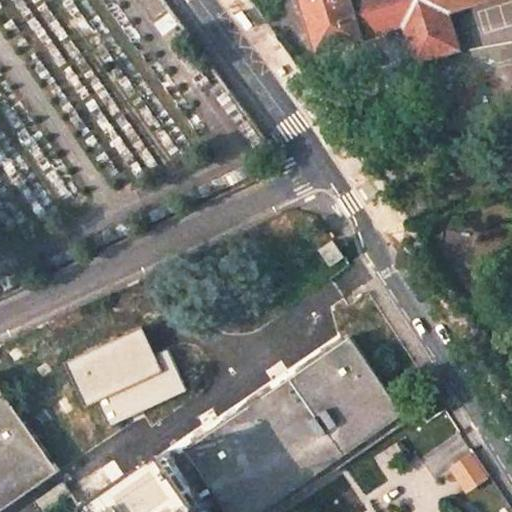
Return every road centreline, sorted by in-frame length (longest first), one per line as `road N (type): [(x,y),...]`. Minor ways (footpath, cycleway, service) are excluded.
road 1 (residential): [(511,473),(322,166)]
road 2 (tertiary): [(0,316),(322,166)]
road 3 (tertiary): [(322,166),(199,0)]
